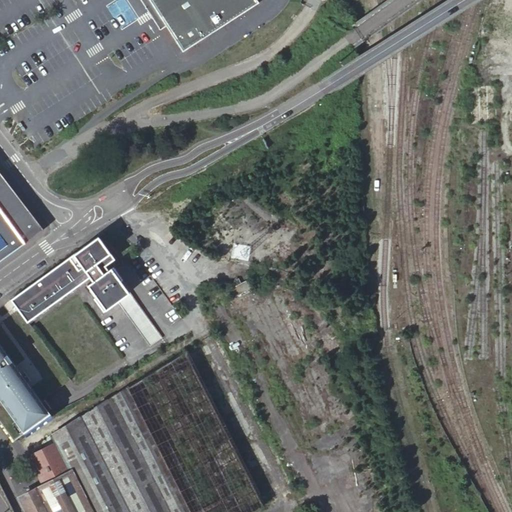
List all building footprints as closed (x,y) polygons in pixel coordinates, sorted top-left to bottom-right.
[(139,0),(157,28),(163,24),(147,0),(139,0)] [(147,0),(163,24),(173,39),(180,50),(202,35),(253,0),(147,0)] [(511,12),(505,13),(505,11),(500,12),(500,2),(484,2),(485,12),(482,13),(483,33),(504,33),(505,30),(511,30),(511,12)] [(496,86),(470,87),(471,124),(496,124),(496,86)] [(0,168),(0,262),(45,231),(0,168)] [(102,248),(95,239),(92,241),(88,244),(89,245),(95,253),(102,248)] [(107,271),(95,253),(89,245),(85,247),(46,276),(45,274),(41,278),(43,281),(29,290),(13,302),(18,309),(19,310),(27,321),(28,322),(89,277),(92,282),(87,286),(103,308),(114,300),(115,302),(128,293),(110,269),(107,271)] [(160,339),(128,293),(115,302),(148,348),(160,339)] [(23,431),(25,433),(51,414),(48,410),(41,400),(27,381),(20,372),(0,343),(0,399),(16,422),(23,431)] [(185,352),(128,387),(191,511),(247,511),(266,502),(185,352)] [(24,369),(20,372),(27,381),(30,379),(24,369)] [(92,409),(81,415),(132,511),(191,511),(128,387),(92,409)] [(44,398),(41,400),(48,410),(51,407),(44,398)] [(132,511),(81,415),(79,417),(80,419),(48,436),(52,444),(27,456),(41,485),(19,497),(26,511),(132,511)] [(23,431),(16,422),(13,424),(19,433),(23,431)]
